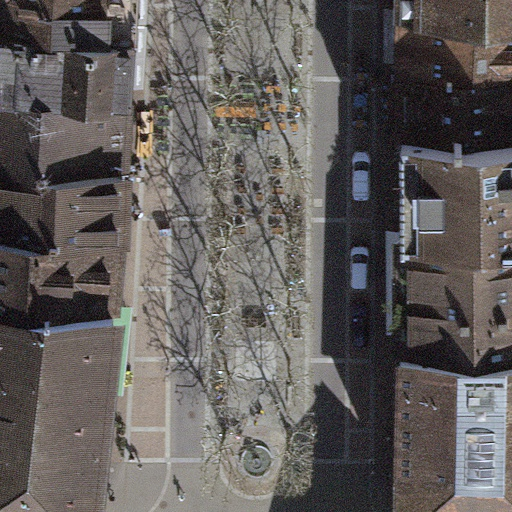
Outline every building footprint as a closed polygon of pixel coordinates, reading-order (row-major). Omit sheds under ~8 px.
[(0,0),(0,13),(133,19),(133,0),(0,0)] [(511,0),(402,0),(402,66),(500,65),(511,64),(511,0)] [(0,75),(128,86),(133,19),(0,13),(0,75)] [(402,66),(401,126),(511,126),(511,64),(500,65),(402,66)] [(0,147),(124,156),(128,86),(0,75),(0,147)] [(511,126),(401,126),(402,221),(511,220),(511,126)] [(0,216),(30,219),(122,221),(124,156),(0,147),(0,216)] [(0,280),(114,288),(122,221),(30,219),(0,216),(0,280)] [(511,220),(402,221),(402,337),(511,337),(511,220)] [(0,507),(39,511),(90,511),(114,288),(0,280),(0,507)] [(511,511),(511,337),(402,337),(398,511),(437,511),(511,511)]
